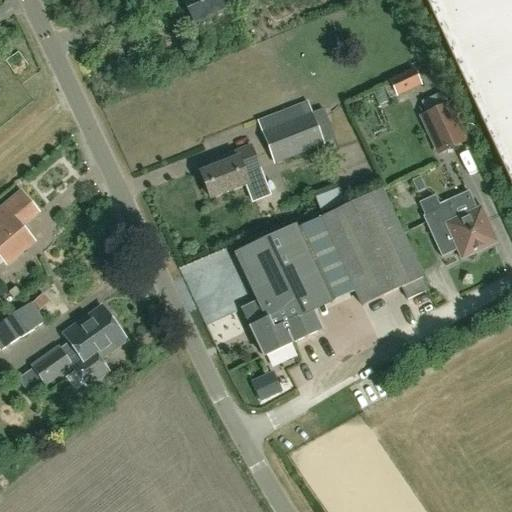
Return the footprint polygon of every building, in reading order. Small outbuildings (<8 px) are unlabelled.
[(226,13),(223,6),(236,0),(182,0),(194,27),(226,13)] [(511,0),(426,0),(511,183),(511,0)] [(397,97),(422,86),(415,69),(389,80),(397,97)] [(469,142),(453,105),(425,117),(441,154),(469,142)] [(324,145),(318,129),(313,115),(261,133),(274,164),(324,145)] [(474,164),(468,149),(453,155),(459,170),(474,164)] [(217,161),(219,164),(198,172),(210,202),(250,187),(246,174),(262,168),(255,150),(239,156),(237,153),(217,161)] [(312,222),(345,297),(353,293),(361,308),(402,288),(408,300),(429,291),(383,189),(312,222)] [(0,259),(6,267),(36,243),(22,226),(39,212),(21,190),(0,207),(0,259)] [(463,260),(499,244),(483,208),(456,220),(450,205),(425,217),(443,258),(458,251),(463,260)] [(234,254),(258,302),(242,310),(264,358),(322,331),(314,313),(332,304),(332,303),(345,297),(312,222),(297,229),(295,225),(234,254)] [(0,349),(1,351),(44,322),(31,302),(0,322),(0,349)] [(110,369),(103,360),(129,342),(102,304),(65,331),(84,359),(75,365),(62,345),(35,364),(49,385),(75,366),(88,385),(110,369)] [(282,383),(260,394),(266,404),(287,394),(282,383)]
